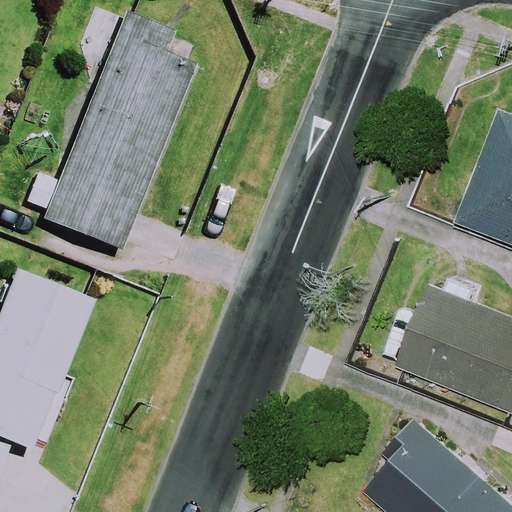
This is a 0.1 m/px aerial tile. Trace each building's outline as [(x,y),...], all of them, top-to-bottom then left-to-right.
[(165,38),(124,22),(45,223),(115,251),(187,68),(158,56),(165,38)] [(511,114),(472,219),(511,233),(511,114)] [(90,305),(15,274),(0,311),(0,435),(32,449),(90,305)] [(511,317),(437,287),(405,365),(511,408),(511,317)] [(511,511),(511,497),(435,428),(372,498),(387,511),(511,511)]
